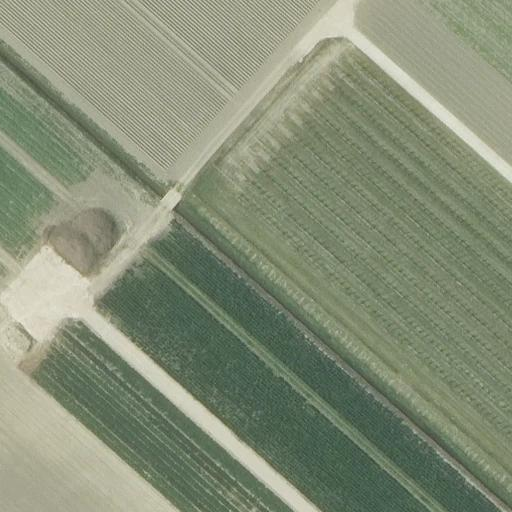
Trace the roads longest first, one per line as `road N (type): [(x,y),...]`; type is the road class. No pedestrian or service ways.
road 1 (track): [(306,511),(78,306)]
road 2 (track): [(511,176),(347,29)]
